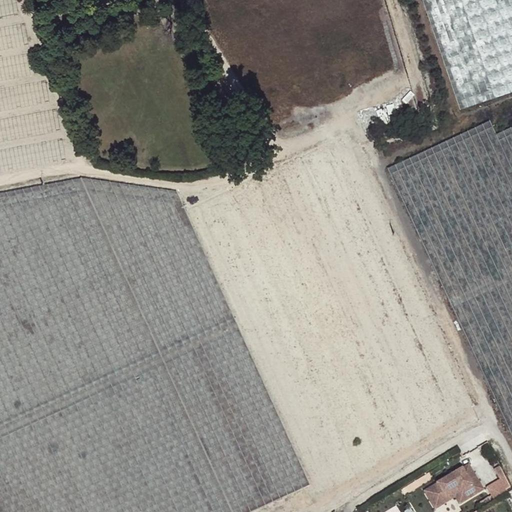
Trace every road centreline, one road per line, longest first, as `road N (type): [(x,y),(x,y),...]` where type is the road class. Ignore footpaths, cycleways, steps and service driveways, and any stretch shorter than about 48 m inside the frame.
road 1 (track): [(0,181),(73,169),(189,185),(244,171),(407,84),(409,53),(392,0)]
road 2 (track): [(497,428),(366,144),(345,118)]
road 3 (track): [(488,408),(306,511)]
road 4 (unclassified): [(511,459),(497,428),(486,430),(348,511)]
road 5 (track): [(21,0),(73,169)]
road 6 (track): [(277,154),(192,0)]
road 7 (track): [(511,99),(373,159)]
